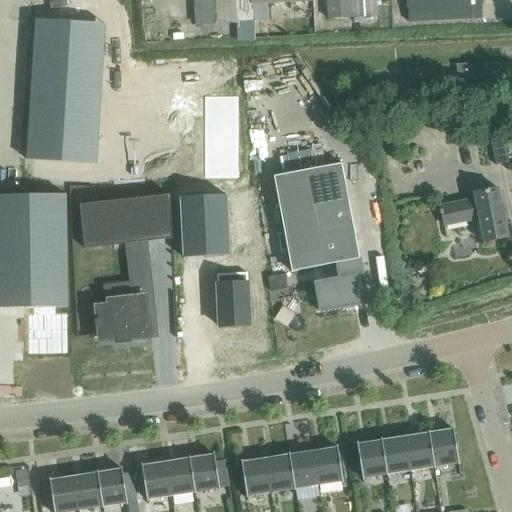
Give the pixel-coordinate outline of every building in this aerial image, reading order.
[(194,0),(196,24),(253,21),(252,3),(251,3),(250,0),(194,0)] [(325,0),(327,19),(351,18),(377,17),(375,0),(325,0)] [(406,0),(407,22),(481,18),(479,0),(406,0)] [(43,25),(41,156),(122,157),(124,26),(43,25)] [(484,63),(456,64),(456,77),(484,76),(484,63)] [(487,131),(494,165),(508,162),(501,128),(487,131)] [(367,303),(341,163),(272,176),(290,272),(335,264),(338,278),(313,283),(319,312),(353,306),(363,304),(367,303)] [(473,192),(474,196),(440,203),(445,225),(478,218),(483,242),(508,237),(498,187),(473,192)] [(65,194),(0,195),(0,308),(66,307),(65,194)] [(169,195),(78,204),(83,248),(126,244),(128,258),(138,257),(138,261),(139,261),(137,242),(143,241),(171,239),(169,195)] [(218,197),(184,199),(188,254),(222,252),(218,197)] [(96,320),(94,320),(94,327),(97,327),(98,340),(115,338),(116,344),(130,342),(129,337),(154,334),(150,295),(132,297),(133,303),(95,306),(96,320)] [(254,307),(214,311),(219,354),(259,349),(254,307)] [(69,310),(35,311),(37,343),(71,342),(69,310)] [(453,430),(428,434),(434,467),(458,463),(453,430)] [(428,434),(405,437),(410,470),(434,467),(428,434)] [(405,437),(381,441),(386,474),(410,470),(405,437)] [(362,478),(386,474),(381,441),(357,445),(362,478)] [(337,448),(312,452),(317,485),(342,481),(337,448)] [(312,452),(289,455),(294,488),(317,485),(312,452)] [(289,455),(265,459),(270,492),(294,488),(289,455)] [(213,456),(189,460),(194,491),(218,488),(213,456)] [(246,496),(270,492),(265,459),(241,463),(246,496)] [(189,460),(166,463),(171,495),(194,491),(189,460)] [(146,499),(171,495),(166,463),(142,467),(146,499)] [(121,470),(97,474),(102,505),(126,502),(121,470)] [(97,474),(73,478),(78,509),(102,505),(97,474)] [(53,511),(59,511),(78,509),(73,478),(49,481),(53,511)]
